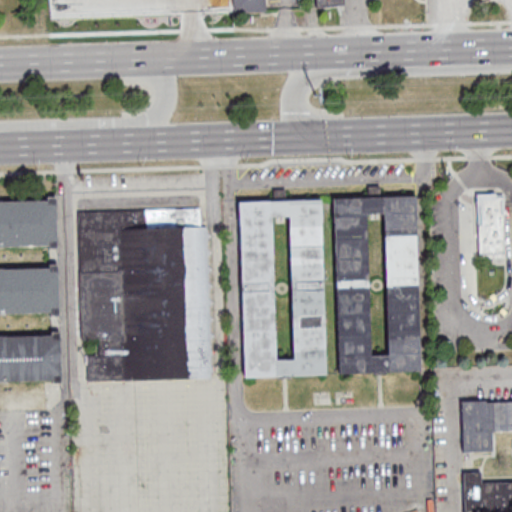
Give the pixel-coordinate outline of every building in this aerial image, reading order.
[(229,0),(261,0),(263,11),(231,11),(229,0)] [(313,0),(340,0),(341,5),(314,8),(313,0)] [(285,189),(274,189),(274,197),(285,198),(285,189)] [(502,257),(477,258),(475,205),(473,205),(472,194),(492,194),(492,198),(500,198),(502,257)] [(331,199),(411,197),(416,370),(336,372),(331,199)] [(241,377),(236,202),(317,200),(321,375),(241,377)] [(52,246),(0,246),(0,202),(52,201),(52,246)] [(85,380),(84,355),(95,354),(94,339),(79,339),(75,212),(196,208),(197,227),(203,227),(207,376),(85,380)] [(0,270),(54,269),(55,311),(0,312),(0,270)] [(0,336),(55,335),(57,380),(0,381),(0,336)] [(511,431),(488,432),(488,451),(461,452),(459,402),(482,401),(482,403),(511,401),(511,431)] [(460,511),(459,473),(477,472),(477,484),(511,482),(511,511),(460,511)]
